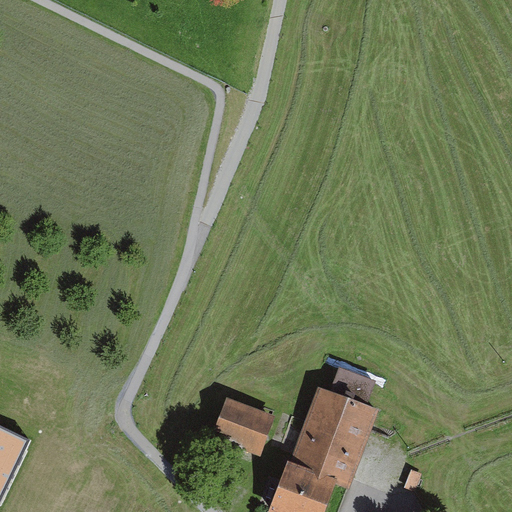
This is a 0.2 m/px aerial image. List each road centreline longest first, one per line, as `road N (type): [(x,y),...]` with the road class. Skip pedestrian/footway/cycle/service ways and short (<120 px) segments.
road 1 (track): [(216,511),(126,426),(122,408),(184,275),(221,85),(48,0)]
road 2 (track): [(184,275),(253,112),(283,0)]
